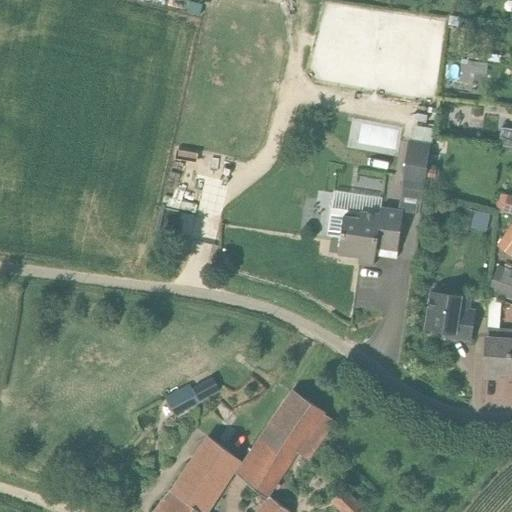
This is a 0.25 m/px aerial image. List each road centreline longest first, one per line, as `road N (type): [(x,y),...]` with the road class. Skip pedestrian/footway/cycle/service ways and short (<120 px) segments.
road 1 (unclassified): [(0,267),(253,306),(342,348),(421,403),(471,419),(511,420)]
road 2 (track): [(193,293),(213,215),(262,166),(279,135),(299,16)]
